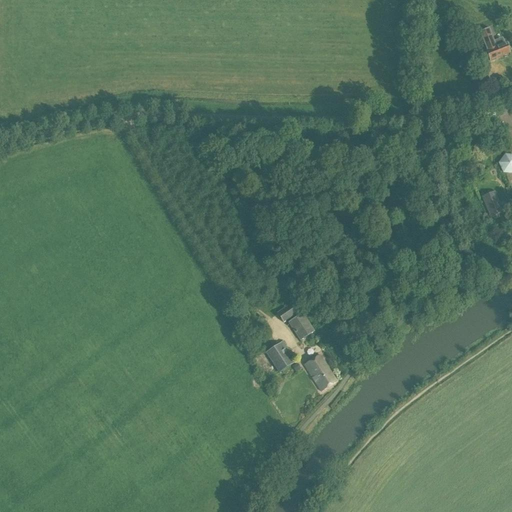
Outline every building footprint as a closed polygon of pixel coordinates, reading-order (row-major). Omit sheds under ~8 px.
[(479,32),(487,51),(486,51),(490,60),(509,53),(505,43),(496,47),(488,28),(479,32)] [(511,153),(506,153),(501,161),(505,170),(511,171),(511,153)] [(503,213),(495,191),(482,197),(490,218),(503,213)] [(297,314),(290,304),(276,313),(283,323),(297,314)] [(314,332),(302,314),(288,322),(300,340),(314,332)] [(265,353),(279,373),(296,362),(282,342),(265,353)] [(304,365),(320,392),(337,381),(321,355),(304,365)]
